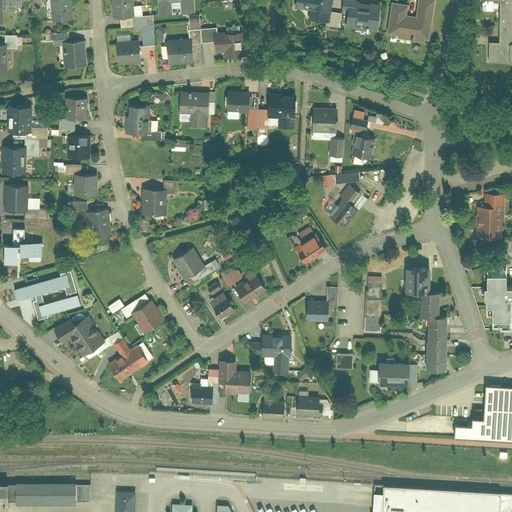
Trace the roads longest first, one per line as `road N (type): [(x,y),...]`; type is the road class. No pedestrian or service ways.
road 1 (residential): [(0,311),(96,395),(141,418),(338,426)]
road 2 (residential): [(434,113),(271,68),(101,75)]
road 3 (residential): [(101,75),(121,204),(181,323),(212,340)]
road 4 (residential): [(434,215),(288,284),(212,340)]
road 5 (residential): [(434,215),(486,368)]
road 6 (residential): [(486,368),(338,426)]
